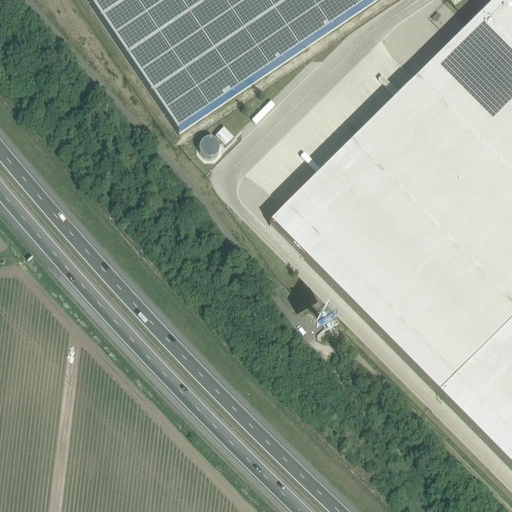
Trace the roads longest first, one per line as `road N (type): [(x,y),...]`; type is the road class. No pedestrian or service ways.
road 1 (motorway): [(340,511),(213,390),(0,147)]
road 2 (track): [(35,0),(324,356)]
road 3 (motorway): [(0,190),(302,511)]
